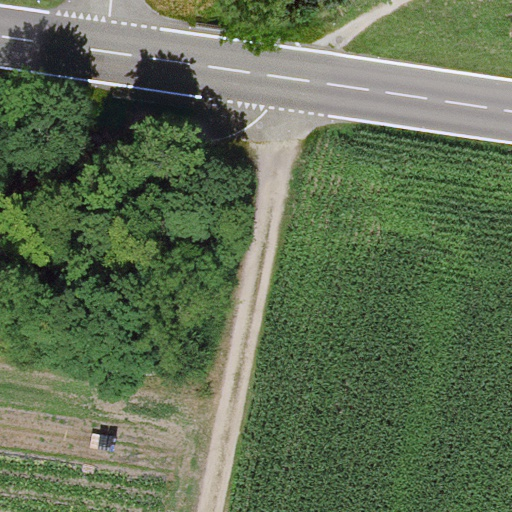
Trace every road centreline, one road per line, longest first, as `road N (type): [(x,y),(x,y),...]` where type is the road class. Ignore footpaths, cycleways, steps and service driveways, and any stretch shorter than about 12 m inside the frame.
road 1 (secondary): [(0,40),(511,113)]
road 2 (track): [(206,511),(297,84)]
road 3 (track): [(0,248),(269,81)]
